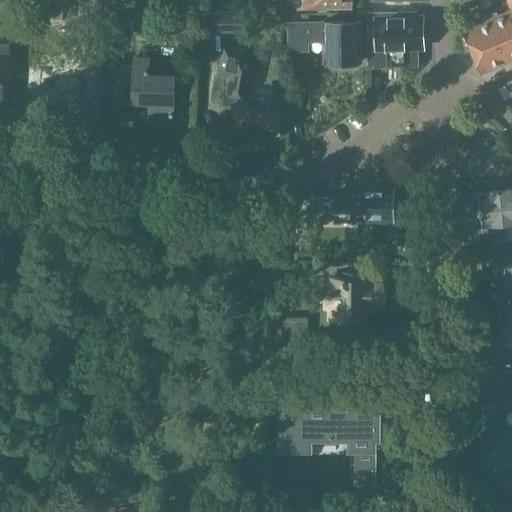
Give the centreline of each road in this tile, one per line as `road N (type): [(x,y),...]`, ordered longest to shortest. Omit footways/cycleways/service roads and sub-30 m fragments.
road 1 (residential): [(0,164),(292,176),(324,164),(449,81)]
road 2 (residential): [(432,511),(432,145),(449,81)]
